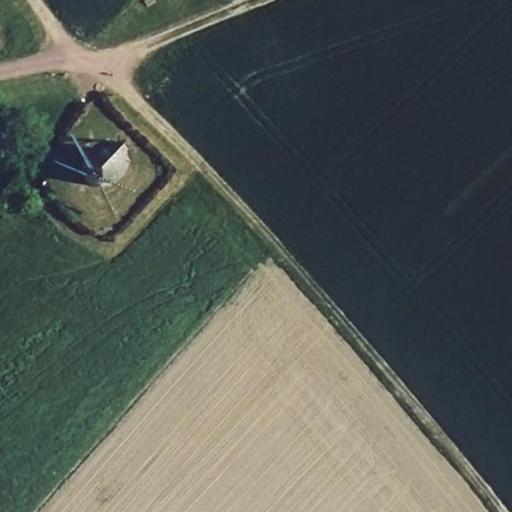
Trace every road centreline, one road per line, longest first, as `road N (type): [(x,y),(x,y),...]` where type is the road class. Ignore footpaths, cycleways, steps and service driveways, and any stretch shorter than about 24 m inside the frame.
road 1 (track): [(502,511),(230,195),(133,98),(82,60),(32,0)]
road 2 (track): [(0,73),(121,58),(257,0)]
